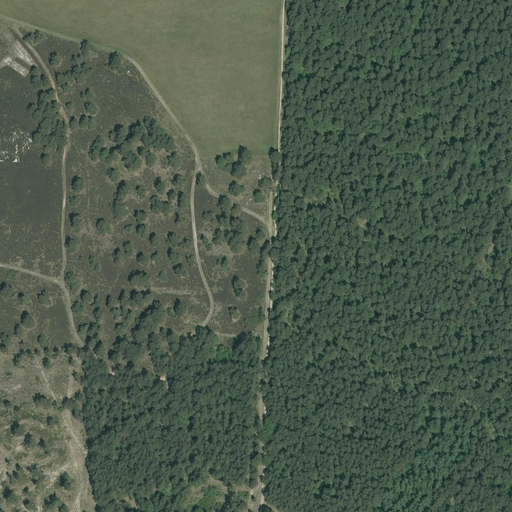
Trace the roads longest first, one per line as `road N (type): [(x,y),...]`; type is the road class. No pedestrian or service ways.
road 1 (track): [(0,264),(63,282),(73,332),(106,369),(136,378),(167,381),(185,343),(207,321),(214,302),(197,265),(190,191),(199,158),(132,62)]
road 2 (track): [(256,511),(276,159)]
road 3 (track): [(63,282),(70,130),(35,50),(8,17)]
road 4 (track): [(8,17),(132,62)]
road 5 (track): [(154,511),(167,381)]
road 6 (track): [(511,453),(496,440),(473,452),(419,511)]
